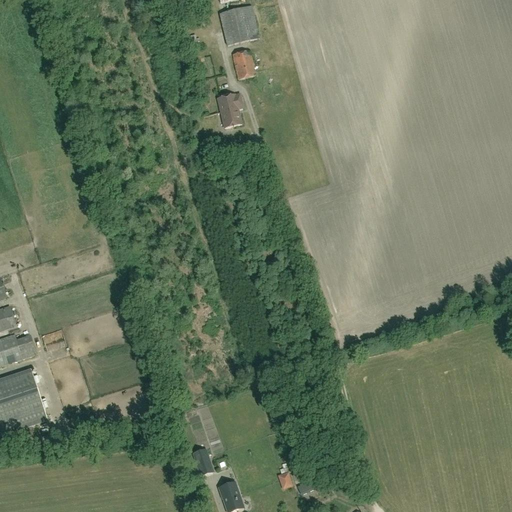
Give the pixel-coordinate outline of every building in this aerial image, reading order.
[(228,48),(260,40),(252,7),(219,14),(228,48)] [(198,10),(188,13),(190,20),(200,17),(198,10)] [(239,81),(256,77),(250,52),(233,56),(239,81)] [(235,97),(218,101),(225,130),(243,126),(239,111),(243,109),(240,96),(235,97)] [(0,311),(0,333),(17,328),(10,308),(0,311)] [(15,336),(0,340),(0,367),(37,355),(31,337),(17,341),(15,336)] [(0,437),(48,422),(31,371),(0,381),(0,437)] [(203,429),(198,411),(185,414),(196,452),(207,449),(204,439),(215,436),(212,426),(203,429)] [(176,427),(187,424),(186,418),(175,421),(176,427)] [(209,448),(220,445),(218,437),(207,440),(209,448)] [(201,477),(214,473),(206,450),(193,455),(201,477)] [(278,477),(283,491),(293,488),(288,474),(278,477)] [(319,478),(299,488),(303,496),(323,486),(319,478)] [(236,483),(220,489),(227,511),(234,511),(244,509),(236,483)]
